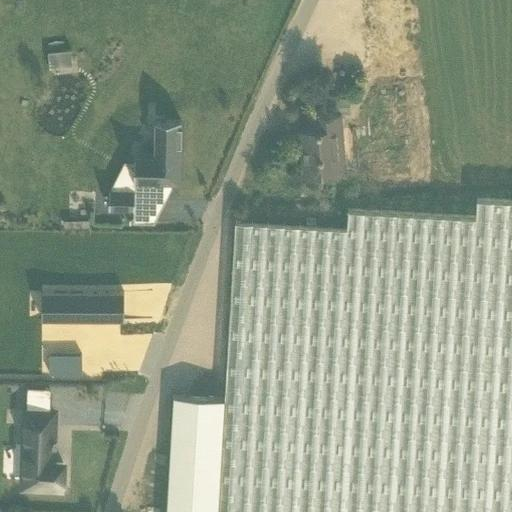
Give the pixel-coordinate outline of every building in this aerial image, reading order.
[(368,0),(374,84),(423,81),(422,63),(410,64),(406,0),(368,0)] [(48,51),(50,67),(75,64),(74,48),(48,51)] [(335,98),(335,113),(350,113),(350,97),(335,98)] [(303,147),(305,175),(356,171),(353,128),(341,128),(340,114),(312,116),(313,130),(297,131),(298,147),(303,147)] [(135,197),(166,198),(172,186),(172,182),(179,182),(181,120),(155,119),(155,156),(134,156),(134,161),(133,190),(110,189),(109,189),(108,208),(133,209),(134,209),(135,197)] [(163,511),(511,511),(511,202),(477,200),(476,218),(349,211),(348,229),(236,223),(226,399),(170,396),(163,511)] [(64,227),(89,228),(89,221),(65,220),(64,227)] [(120,290),(50,290),(50,318),(120,318),(120,290)] [(82,373),(82,352),(49,352),(49,373),(82,373)] [(23,480),(23,486),(62,488),(63,462),(52,462),(54,411),(26,410),(25,446),(23,446),(22,480),(23,480)]
